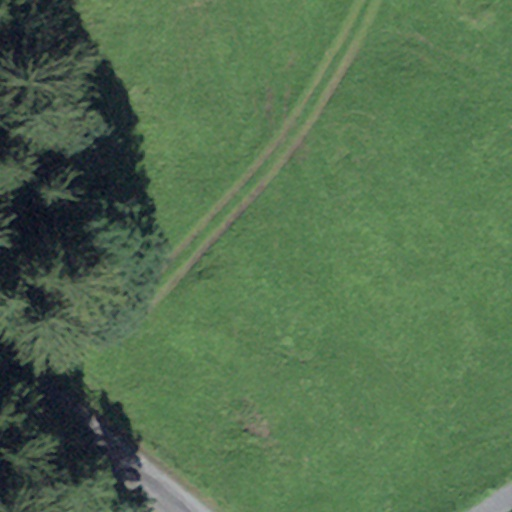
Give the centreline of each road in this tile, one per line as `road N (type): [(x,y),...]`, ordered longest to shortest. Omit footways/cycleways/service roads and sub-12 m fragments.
road 1 (track): [(0,347),(108,319),(155,295),(313,104),(367,0)]
road 2 (track): [(0,366),(180,511)]
